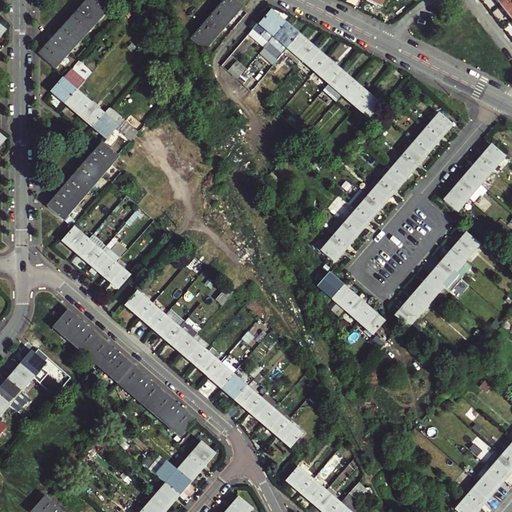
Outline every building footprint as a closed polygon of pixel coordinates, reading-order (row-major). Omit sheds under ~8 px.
[(109,6),(102,0),(87,0),(38,55),(53,68),(109,6)] [(241,8),(230,0),(227,0),(192,41),(204,52),(241,8)] [(384,0),(364,0),(380,9),(384,0)] [(511,0),(508,0),(500,6),(511,20),(511,18),(511,0)] [(267,42),(283,24),(269,13),(259,25),(257,24),(252,30),(267,42)] [(297,36),(283,24),(267,42),(282,55),(286,49),(297,36)] [(311,48),(297,36),(286,49),(301,61),(311,48)] [(301,61),(314,72),(324,60),(311,48),(301,61)] [(324,60),(314,72),(327,84),(338,71),(324,60)] [(235,80),(244,69),(235,62),(226,72),(235,80)] [(249,74),(244,69),(235,80),(241,84),(249,74)] [(327,84),(341,95),(351,83),(338,71),(327,84)] [(52,91),(65,103),(75,92),(61,80),(52,91)] [(365,95),(351,83),(341,95),(354,107),(365,95)] [(327,86),(324,90),(336,101),(339,97),(327,86)] [(65,103),(78,114),(88,103),(75,92),(65,103)] [(379,107),(365,95),(354,107),(369,119),(379,107)] [(102,116),(88,103),(78,114),(92,127),(102,116)] [(116,128),(102,116),(92,127),(106,138),(114,129),(129,141),(135,134),(121,122),(116,128)] [(438,116),(426,130),(437,140),(449,126),(438,116)] [(346,127),(341,122),(336,128),(341,132),(346,127)] [(437,140),(426,130),(414,144),(425,154),(437,140)] [(46,208),(61,220),(116,157),(102,144),(99,147),(46,208)] [(414,167),(425,154),(414,144),(403,157),(414,167)] [(491,147),(480,159),(491,169),(502,157),(491,147)] [(403,157),(391,170),(403,180),(414,167),(403,157)] [(480,159),(468,173),(479,183),(491,169),(480,159)] [(385,165),(373,179),(379,184),(391,170),(385,165)] [(391,194),(403,180),(391,170),(379,184),(391,194)] [(468,173),(457,186),(468,196),(479,183),(468,173)] [(287,187),(275,177),(269,184),(281,194),(287,187)] [(379,207),(391,194),(379,184),(367,198),(379,207)] [(362,186),(358,190),(363,194),(367,190),(362,186)] [(456,210),(468,196),(457,186),(445,200),(456,210)] [(367,198),(356,211),(367,221),(379,207),(367,198)] [(344,225),(356,235),(367,221),(356,211),(344,225)] [(78,224),(73,229),(79,235),(84,229),(78,224)] [(344,248),(356,235),(344,225),(332,238),(344,248)] [(76,254),(87,241),(79,235),(73,229),(62,241),(76,254)] [(453,249),(465,259),(477,245),(465,236),(453,249)] [(332,262),(344,248),(332,238),(321,252),(332,262)] [(100,253),(87,241),(76,254),(90,265),(100,253)] [(111,252),(106,247),(100,253),(106,258),(111,252)] [(453,273),(465,259),(453,249),(442,263),(453,273)] [(106,258),(100,253),(90,265),(103,277),(114,265),(106,258)] [(441,286),(453,273),(442,263),(430,276),(441,286)] [(127,276),(114,265),(103,277),(117,289),(127,276)] [(340,286),(328,275),(318,286),(331,297),(340,286)] [(429,300),(441,286),(430,276),(418,290),(429,300)] [(355,299),(340,286),(331,297),(346,310),(355,299)] [(429,300),(418,290),(406,303),(418,313),(429,300)] [(136,293),(125,305),(139,317),(149,305),(136,293)] [(368,310),(355,299),(346,310),(359,322),(368,310)] [(406,327),(418,313),(406,303),(394,317),(406,327)] [(162,316),(149,305),(139,317),(152,328),(162,316)] [(382,323),(368,310),(359,322),(373,334),(382,323)] [(193,422),(67,313),(54,328),(180,436),(193,422)] [(177,328),(162,316),(152,328),(166,340),(177,328)] [(179,352),(190,339),(177,328),(166,340),(179,352)] [(204,352),(190,339),(179,352),(193,364),(204,352)] [(193,364),(207,375),(217,363),(204,352),(193,364)] [(31,354),(18,369),(30,379),(43,364),(31,354)] [(481,359),(478,363),(486,370),(489,366),(481,359)] [(221,387),(231,375),(217,363),(207,375),(221,387)] [(30,379),(18,369),(7,381),(19,392),(30,379)] [(245,387),(231,375),(221,387),(234,399),(245,387)] [(0,399),(7,406),(19,392),(7,381),(0,390),(0,399)] [(262,394),(267,388),(263,385),(258,391),(262,394)] [(248,411),(258,399),(245,387),(234,399),(248,411)] [(312,392),(301,406),(307,411),(319,398),(312,392)] [(248,411),(262,423),(273,411),(258,399),(248,411)] [(275,435),(286,423),(273,411),(262,423),(275,435)] [(299,425),(290,418),(286,423),(295,431),(299,425)] [(300,435),(295,431),(286,423),(275,435),(290,447),(300,435)] [(471,447),(480,455),(487,447),(478,439),(471,447)] [(199,444),(187,458),(200,468),(212,454),(199,444)] [(511,445),(503,455),(511,462),(511,445)] [(200,468),(187,458),(181,453),(170,466),(189,481),(200,468)] [(511,468),(511,462),(503,455),(491,469),(503,479),(511,468)] [(189,481),(170,466),(166,462),(154,476),(165,485),(177,495),(189,481)] [(301,493),(311,481),(297,469),(287,481),(301,493)] [(324,493),(329,487),(324,483),(330,476),(322,469),(311,481),(324,493)] [(503,479),(491,469),(479,483),(491,493),(503,479)] [(324,483),(329,487),(337,478),(332,473),(330,476),(324,483)] [(314,505),(324,493),(311,481),(301,493),(314,505)] [(338,505),(332,511),(354,511),(356,510),(350,505),(364,488),(357,483),(338,505)] [(467,497),(479,507),(491,493),(479,483),(467,497)] [(165,509),(177,495),(165,485),(153,499),(165,509)] [(342,498),(329,487),(324,493),(337,504),(342,498)] [(332,511),(338,505),(337,504),(324,493),(314,505),(322,511),(332,511)] [(467,497),(456,511),(457,511),(474,511),(479,507),(467,497)] [(60,511),(44,498),(31,511),(60,511)] [(153,499),(141,511),(163,511),(165,509),(153,499)] [(226,511),(246,511),(249,509),(238,499),(226,511)]
